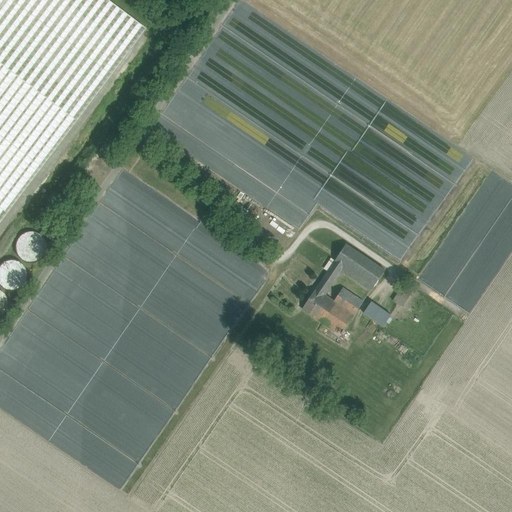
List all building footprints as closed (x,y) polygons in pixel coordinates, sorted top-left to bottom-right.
[(387,139),(365,139),(367,240),(397,250),(437,210),(431,204),(413,212),(412,202),(420,202),(404,186),(403,149),(399,149),(394,145),(405,140),(399,134),(402,127),(394,125),(398,121),(394,117),(396,122),(392,125),(389,116),(375,117),(368,110),(370,108),(365,103),(365,119),(372,117),(378,119),(376,127),(387,139)] [(141,192),(121,178),(104,202),(119,212),(127,200),(121,195),(123,193),(128,196),(134,188),(141,193),(141,192)] [(258,211),(253,223),(291,239),(296,228),(258,211)] [(16,242),(15,247),(16,253),(19,257),(23,261),(28,262),(33,262),(38,260),(42,257),(45,252),(46,247),(45,242),(42,237),(38,234),(33,232),(27,232),(22,234),(18,238),(16,242)] [(385,270),(347,244),(332,265),(341,271),(371,291),(385,270)] [(71,308),(76,308),(76,302),(68,297),(68,300),(62,300),(58,298),(57,295),(56,295),(56,291),(69,286),(72,279),(82,279),(85,277),(85,269),(63,257),(44,292),(41,294),(44,300),(40,307),(40,313),(45,315),(48,309),(47,305),(46,290),(52,293),(53,299),(56,307),(54,308),(60,308),(68,312),(70,308),(71,308)] [(0,285),(4,289),(9,290),(14,290),(19,288),(23,284),(26,280),(26,274),(25,269),(22,264),(18,261),(13,260),(8,260),(3,262),(0,264),(0,285)] [(332,265),(316,289),(325,295),(341,271),(332,265)] [(405,283),(393,301),(402,307),(414,289),(405,283)] [(343,288),(334,301),(329,298),(316,318),(341,335),(364,302),(343,288)] [(316,289),(303,309),(316,318),(329,298),(325,295),(316,289)] [(391,314),(372,302),(364,314),(383,326),(391,314)]
